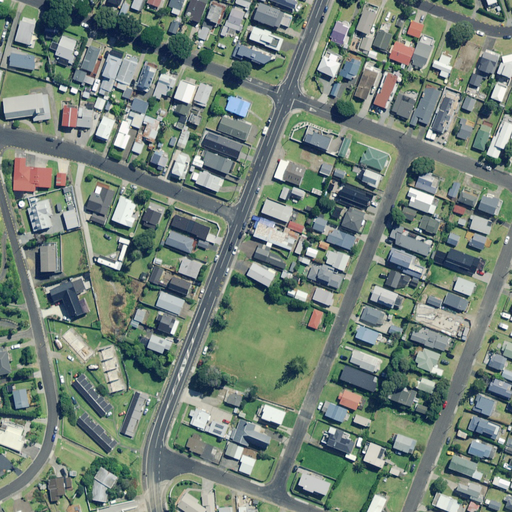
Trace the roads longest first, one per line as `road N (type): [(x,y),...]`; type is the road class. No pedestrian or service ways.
road 1 (residential): [(274,496),(410,144)]
road 2 (residential): [(0,193),(52,401),(39,462),(0,494)]
road 3 (residential): [(409,511),(511,240)]
road 4 (residential): [(32,0),(285,96)]
road 5 (residential): [(239,217),(85,157),(0,136)]
road 6 (secondary): [(154,455),(239,217)]
road 7 (residential): [(410,144),(285,96)]
road 8 (secondary): [(239,217),(285,96)]
road 9 (residential): [(154,455),(274,496)]
